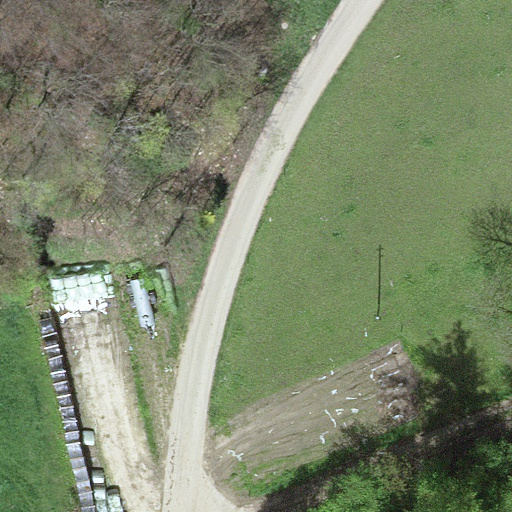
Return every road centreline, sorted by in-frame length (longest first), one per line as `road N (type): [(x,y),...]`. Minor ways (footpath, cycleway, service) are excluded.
road 1 (unclassified): [(182,511),(200,344),(262,178),(369,0)]
road 2 (track): [(264,511),(511,402)]
